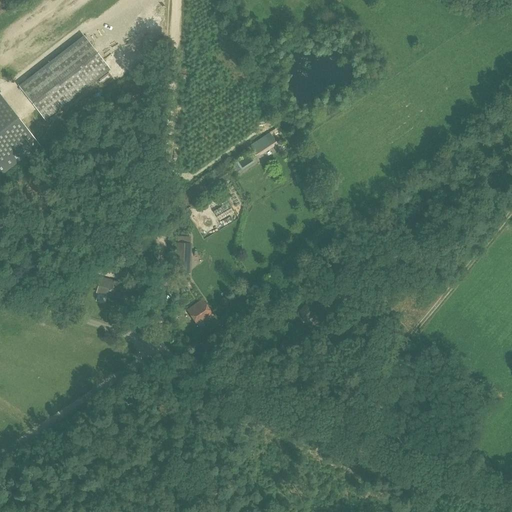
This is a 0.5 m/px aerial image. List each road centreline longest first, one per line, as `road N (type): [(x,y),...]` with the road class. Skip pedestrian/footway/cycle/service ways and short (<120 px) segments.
road 1 (unclassified): [(511,483),(155,355)]
road 2 (track): [(177,0),(155,355)]
road 3 (unclassified): [(0,455),(155,355)]
